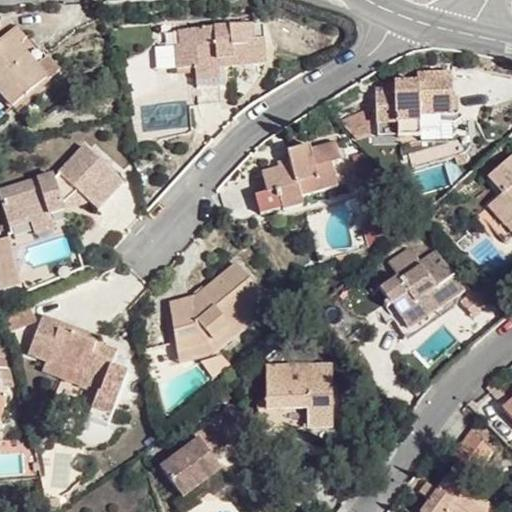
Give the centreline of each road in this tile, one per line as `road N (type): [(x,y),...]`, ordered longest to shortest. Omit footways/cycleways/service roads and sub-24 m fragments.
road 1 (residential): [(417,22),(245,130),(147,244)]
road 2 (residential): [(511,337),(460,381),(362,511)]
